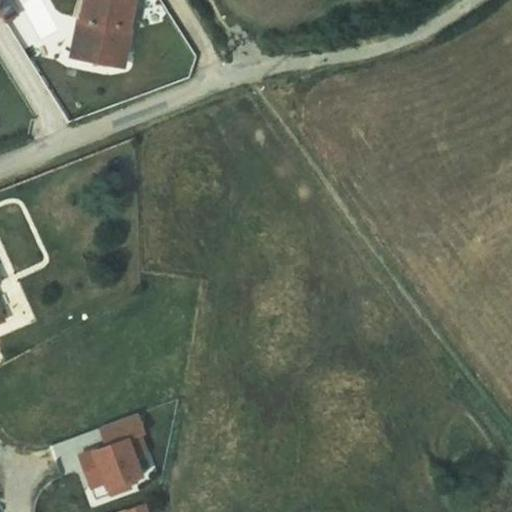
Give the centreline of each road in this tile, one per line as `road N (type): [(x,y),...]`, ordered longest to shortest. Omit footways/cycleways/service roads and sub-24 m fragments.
road 1 (track): [(466,0),(440,23),(364,54),(248,69)]
road 2 (unclassified): [(0,163),(215,79)]
